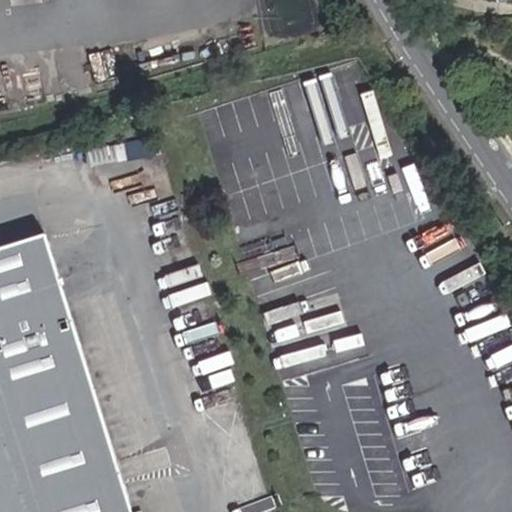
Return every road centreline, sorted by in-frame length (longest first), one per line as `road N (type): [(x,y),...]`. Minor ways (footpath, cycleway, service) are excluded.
road 1 (unknown): [(197,511),(194,480),(115,249),(82,192),(50,184),(0,196)]
road 2 (unclassified): [(387,0),(511,182)]
